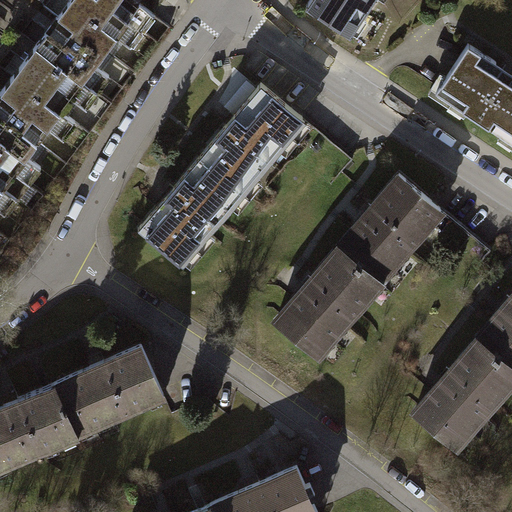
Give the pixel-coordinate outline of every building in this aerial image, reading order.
[(56,13),(34,42),(26,54),(0,88),(0,208),(5,213),(40,166),(24,155),(46,126),(61,137),(73,119),(59,108),(69,94),(85,106),(109,73),(94,62),(114,34),(130,45),(154,12),(137,0),(43,0),(42,3),(56,13)] [(351,31),(371,0),(310,0),(309,2),(307,5),(351,34),(352,31),(351,31)] [(5,38),(26,54),(34,42),(13,27),(5,38)] [(436,91),(511,140),(511,71),(468,42),(436,91)] [(258,81),(198,154),(239,188),(299,114),(258,81)] [(333,137),(310,167),(333,185),(356,155),(333,137)] [(178,261),(239,188),(198,154),(138,228),(178,261)] [(398,173),(337,245),(379,280),(439,208),(398,173)] [(318,353),(379,280),(337,245),(276,318),(318,353)] [(511,292),(476,336),(511,365),(511,292)] [(456,446),(511,377),(511,365),(476,336),(414,412),(456,446)] [(140,343),(54,380),(76,430),(161,394),(140,343)] [(0,462),(76,430),(54,380),(0,403),(0,462)] [(296,463),(209,501),(213,511),(317,511),(309,493),(314,491),(309,480),(305,482),(296,463)] [(213,511),(209,501),(184,511),(213,511)]
